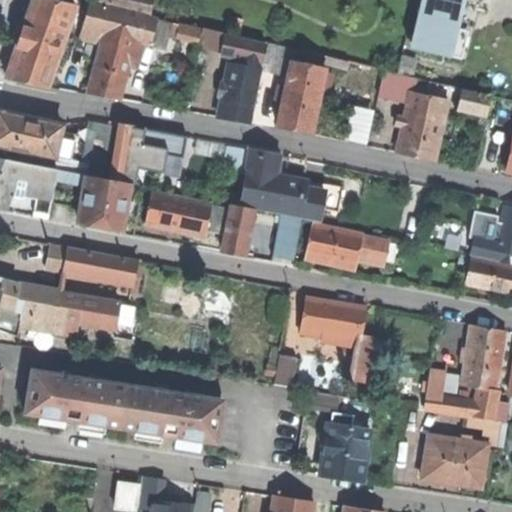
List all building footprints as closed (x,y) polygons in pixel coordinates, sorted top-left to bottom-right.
[(64,40),(76,4),(62,0),(33,0),(17,46),(7,76),(49,86),(60,52),(66,53),(70,41),(64,40)] [(95,2),(91,0),(80,36),(97,41),(100,30),(166,47),(174,20),(149,15),(95,2)] [(95,0),(95,2),(149,15),(152,0),(95,0)] [(460,0),(423,0),(412,48),(447,56),(460,1),(460,0)] [(198,45),(220,50),(225,34),(225,32),(202,27),(198,45)] [(266,43),(225,34),(220,50),(220,51),(238,55),(236,63),(228,61),(218,117),(231,119),(251,122),(266,43)] [(120,39),(104,35),(89,92),(103,95),(119,97),(130,56),(138,58),(141,47),(119,42),(120,39)] [(399,58),(395,75),(409,78),(413,61),(399,58)] [(325,68),(290,61),(277,127),(297,131),(311,135),(325,68)] [(383,72),(377,98),(407,105),(410,92),(413,79),(409,78),(395,75),(383,72)] [(456,109),(486,116),(491,97),(461,90),(456,109)] [(448,101),(410,92),(407,105),(396,152),(417,157),(434,161),(448,101)] [(372,141),(374,108),(356,107),(354,140),(372,141)] [(56,158),(60,136),(63,126),(0,111),(0,146),(13,149),(18,151),(56,158)] [(121,145),(114,179),(130,182),(142,184),(144,171),(137,170),(144,130),(124,126),(121,145)] [(186,138),(144,130),(137,170),(144,171),(179,177),(186,138)] [(60,136),(56,158),(70,160),(75,139),(60,136)] [(324,190),(321,190),(304,187),(305,180),(276,175),(280,154),(265,151),(249,148),(246,167),(238,207),(254,210),(281,215),(303,219),(318,222),(320,209),(324,190)] [(70,160),(56,158),(18,151),(15,160),(57,168),(86,173),(88,164),(70,160)] [(48,216),(51,200),(57,168),(15,160),(0,157),(0,208),(6,209),(6,208),(40,215),(48,216)] [(85,187),(88,174),(86,173),(57,168),(51,200),(76,205),(79,186),(85,187)] [(88,174),(85,187),(83,198),(79,220),(122,228),(130,182),(114,179),(88,174)] [(322,184),(305,180),(304,187),(321,190),(322,184)] [(322,184),(321,190),(324,190),(320,209),(337,212),(342,187),(322,184)] [(206,231),(212,204),(153,192),(146,225),(175,231),(205,237),(206,231)] [(212,204),(206,231),(225,234),(231,208),(212,204)] [(231,205),(231,208),(225,234),(222,252),(244,257),(251,225),(254,210),(238,207),(231,205)] [(471,254),(511,262),(511,207),(505,206),(503,220),(502,223),(498,244),(474,239),(471,254)] [(498,244),(502,223),(496,222),(498,216),(473,211),(468,238),(474,239),(498,244)] [(294,261),(303,219),(281,215),(272,256),(294,261)] [(358,251),(362,235),(313,224),(306,257),(328,262),(355,268),(358,251)] [(388,240),(362,235),(358,251),(367,253),(366,261),(383,264),(388,240)] [(45,268),(132,285),(136,261),(50,245),(45,268)] [(511,267),(469,259),(464,283),(491,289),(511,292),(511,267)] [(0,296),(0,305),(13,309),(18,286),(18,283),(0,278),(0,289),(2,290),(0,296)] [(18,335),(21,325),(77,335),(79,321),(118,328),(119,302),(33,288),(18,286),(13,309),(17,310),(12,334),(18,335)] [(320,342),(357,348),(358,341),(360,342),(361,335),(366,308),(338,303),(306,298),(300,331),(322,335),(320,342)] [(13,309),(0,305),(0,329),(12,334),(17,310),(13,309)] [(478,388),(495,390),(504,331),(489,328),(471,326),(467,348),(462,347),(460,362),(465,363),(462,385),(478,388)] [(377,338),(361,335),(360,342),(358,341),(357,348),(351,379),(369,383),(377,338)] [(274,384),(291,387),(296,357),(279,355),(274,384)] [(31,370),(29,379),(70,385),(71,376),(31,370)] [(499,391),(495,390),(478,388),(476,402),(441,396),(445,373),(431,370),(425,410),(468,416),(495,421),(498,401),(499,391)] [(217,443),(222,408),(181,402),(183,393),(168,391),(166,399),(84,387),(85,378),(71,376),(70,385),(29,379),(24,414),(39,416),(66,421),(73,422),(79,422),(105,426),(135,431),(162,435),(169,436),(175,437),(202,441),(217,443)] [(168,391),(85,378),(84,387),(166,399),(168,391)] [(307,403),(337,408),(339,395),(309,390),(307,403)] [(223,399),(183,393),(181,402),(222,408),(223,399)] [(510,403),(498,401),(495,421),(501,422),(507,422),(510,403)] [(332,412),(331,423),(352,426),(353,415),(332,412)] [(64,428),(66,421),(39,416),(38,424),(64,428)] [(469,442),(497,447),(501,422),(495,421),(468,416),(465,434),(470,435),(469,442)] [(104,434),(105,426),(79,422),(77,430),(104,434)] [(507,422),(501,422),(497,447),(503,447),(507,422)] [(352,426),(331,423),(330,423),(322,474),(343,477),(362,480),(370,429),(352,426)] [(161,443),(162,435),(135,431),(134,439),(161,443)] [(481,488),(487,451),(468,449),(469,442),(470,435),(465,434),(461,434),(460,440),(428,435),(422,478),(446,482),(481,488)] [(201,449),(202,441),(175,437),(174,445),(201,449)] [(162,478),(141,476),(138,508),(154,510),(153,511),(193,511),(195,505),(179,503),(179,497),(170,496),(160,495),(162,478)] [(115,508),(135,510),(138,485),(119,483),(115,508)] [(78,505),(90,506),(92,491),(79,489),(78,505)] [(196,491),(195,505),(193,511),(208,511),(211,493),(196,491)] [(311,511),(313,501),(274,496),(271,511),(311,511)]
